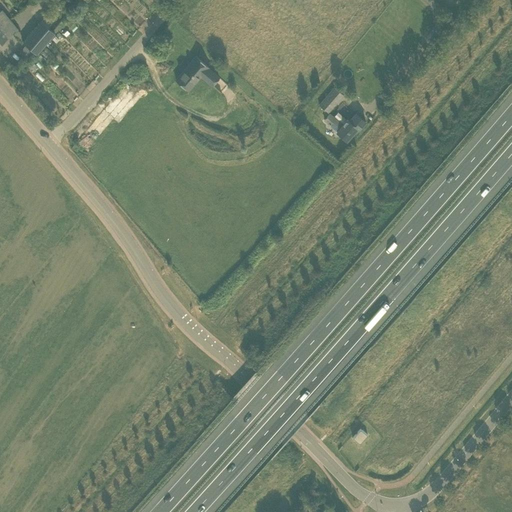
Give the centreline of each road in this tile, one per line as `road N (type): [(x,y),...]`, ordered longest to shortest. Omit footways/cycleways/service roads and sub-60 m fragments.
road 1 (motorway): [(511,110),(157,511)]
road 2 (tertiary): [(398,508),(369,501),(234,372),(49,143)]
road 3 (motorway): [(195,511),(511,154)]
road 4 (unclassified): [(49,143),(179,0)]
road 5 (tertiary): [(398,508),(430,494),(511,396)]
road 6 (unknown): [(374,103),(441,23),(423,0)]
